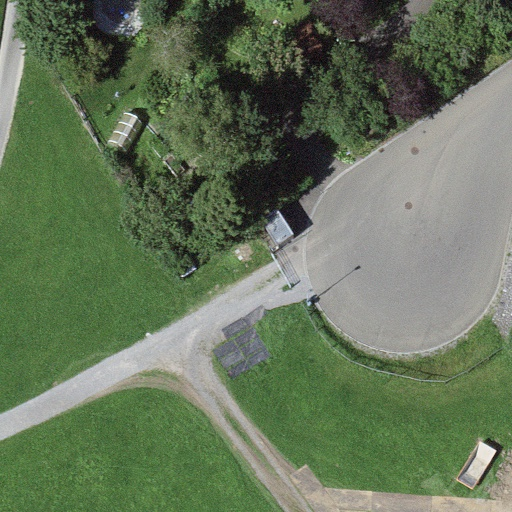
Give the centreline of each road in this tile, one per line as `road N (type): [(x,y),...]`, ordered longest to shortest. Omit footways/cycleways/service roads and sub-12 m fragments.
road 1 (residential): [(0,430),(180,342),(298,266),(410,243),(459,134),(511,97)]
road 2 (track): [(180,342),(293,511)]
road 3 (residential): [(0,123),(22,0)]
